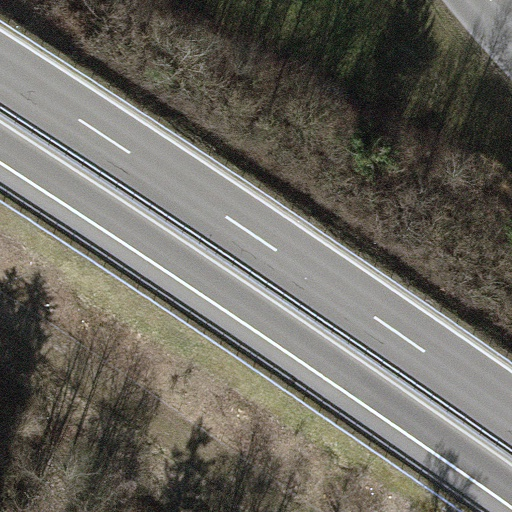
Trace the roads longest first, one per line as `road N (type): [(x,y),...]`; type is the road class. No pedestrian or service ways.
road 1 (trunk): [(0,142),(511,489)]
road 2 (trunk): [(511,412),(0,68)]
